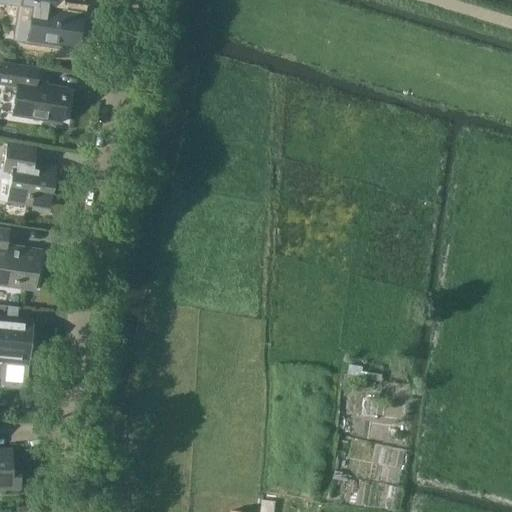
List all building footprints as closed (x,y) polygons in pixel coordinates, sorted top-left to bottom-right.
[(21,0),(15,39),(73,48),(74,42),(78,43),(81,21),(77,20),(78,14),(51,10),(52,0),(21,0)] [(0,84),(17,87),(13,115),(60,123),(66,87),(35,83),(38,68),(2,62),(0,75),(0,84)] [(37,147),(7,142),(3,169),(2,169),(1,169),(0,169),(0,180),(0,181),(0,182),(0,201),(7,202),(7,197),(27,201),(26,205),(46,208),(46,202),(49,202),(51,185),(49,185),(51,174),(33,171),(37,147)] [(0,284),(35,290),(41,250),(7,245),(9,230),(0,228),(0,284)] [(32,321),(0,317),(0,360),(28,363),(32,321)] [(0,488),(19,488),(19,464),(11,464),(10,448),(0,448),(0,488)]
